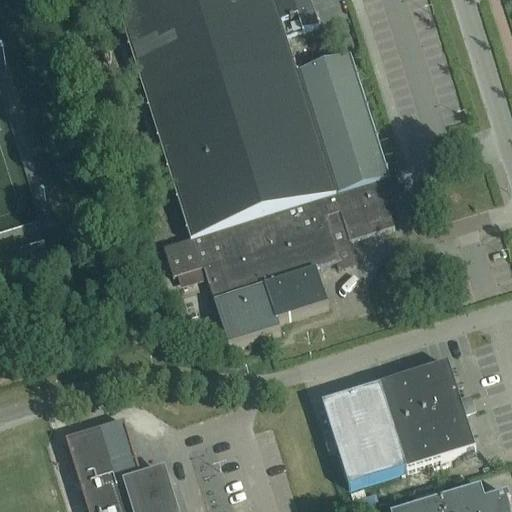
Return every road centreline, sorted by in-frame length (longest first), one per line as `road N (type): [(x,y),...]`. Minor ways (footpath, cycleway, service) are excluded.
road 1 (unclassified): [(0,417),(144,372),(260,385),(511,308)]
road 2 (unclassified): [(511,153),(463,0)]
